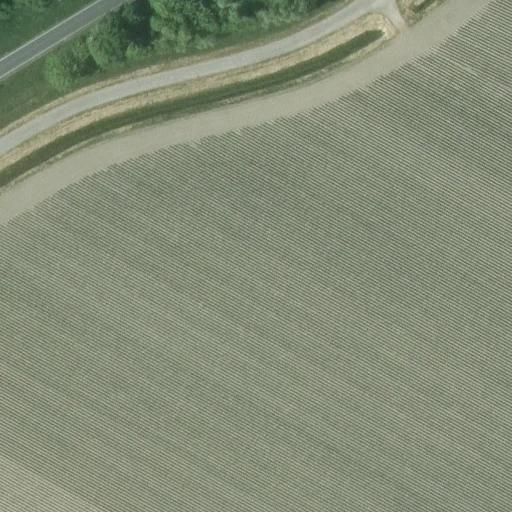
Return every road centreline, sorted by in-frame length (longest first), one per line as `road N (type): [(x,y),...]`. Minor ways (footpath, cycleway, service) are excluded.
road 1 (unclassified): [(0,154),(79,108),(307,38),(372,0)]
road 2 (trunk): [(0,66),(110,0)]
